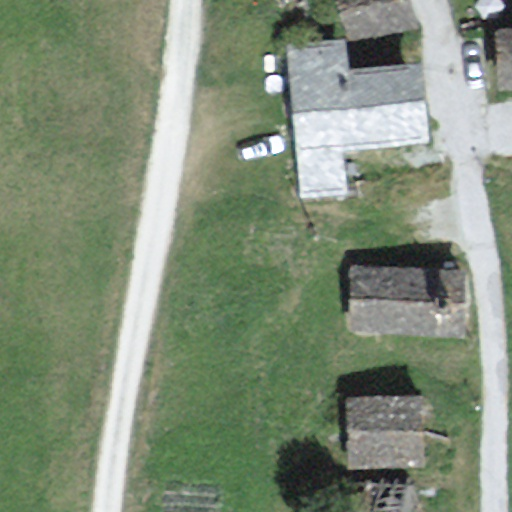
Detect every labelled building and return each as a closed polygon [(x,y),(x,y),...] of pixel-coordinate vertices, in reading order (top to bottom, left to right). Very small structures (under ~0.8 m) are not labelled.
[(341,0),(350,32),(409,17),(404,0),(341,0)] [(511,33),(500,34),(501,85),(511,84),(511,33)] [(338,47),(293,52),(305,184),(337,181),(333,141),(346,140),(424,132),(418,65),(340,72),(338,47)] [(454,271),(359,269),(357,325),(453,328),(453,300),(454,271)] [(417,400),(349,403),(351,459),(419,457),(418,432),(417,400)]
